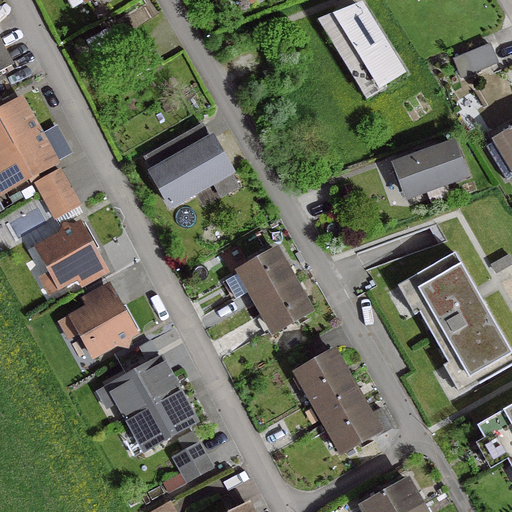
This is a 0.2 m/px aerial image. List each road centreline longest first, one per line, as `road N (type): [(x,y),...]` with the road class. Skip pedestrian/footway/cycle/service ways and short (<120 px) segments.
road 1 (residential): [(284,511),(23,0)]
road 2 (residential): [(166,0),(420,441)]
